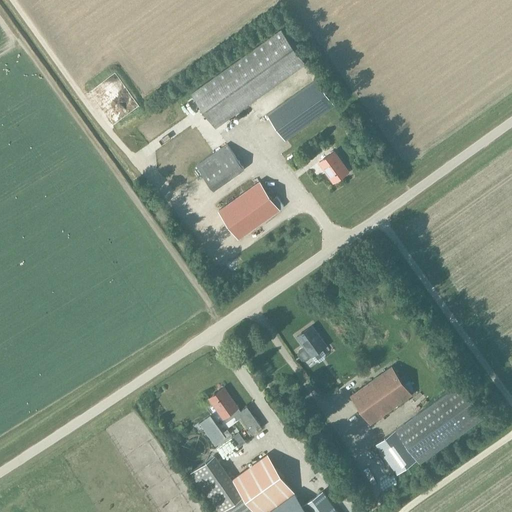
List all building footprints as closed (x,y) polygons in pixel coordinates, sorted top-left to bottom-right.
[(282,30),(191,95),(134,135),(158,168),(215,128),(305,64),(282,30)] [(334,104),(317,80),(268,114),(285,139),(334,104)] [(244,169),(227,145),(197,166),(214,190),(244,169)] [(333,183),(348,172),(334,152),(319,163),(333,183)] [(238,239),(279,210),(259,182),(218,210),(238,239)] [(216,262),(222,257),(219,252),(212,256),(216,262)] [(311,357),(326,346),(312,326),(297,337),(311,357)] [(371,424),(411,394),(391,367),(351,396),(371,424)] [(397,474),(416,460),(417,459),(419,463),(484,415),(461,382),(396,430),(376,444),(397,474)] [(209,398),(226,422),(241,412),(224,387),(209,398)] [(244,422),(252,433),(261,427),(253,415),(244,422)] [(220,511),(244,495),(233,479),(214,453),(190,471),(219,511),(220,511)] [(267,511),(295,492),(267,454),(233,479),(244,495),(257,511),(267,511)] [(338,511),(323,491),(303,505),(308,511),(338,511)] [(308,511),(303,505),(295,492),(267,511),(308,511)]
